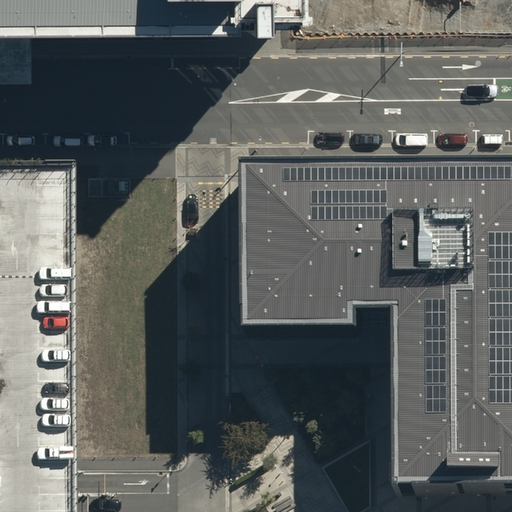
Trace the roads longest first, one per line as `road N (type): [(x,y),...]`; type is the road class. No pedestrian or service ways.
road 1 (residential): [(207,511),(205,98)]
road 2 (tertiary): [(205,98),(511,96)]
road 3 (tertiary): [(0,100),(205,98)]
